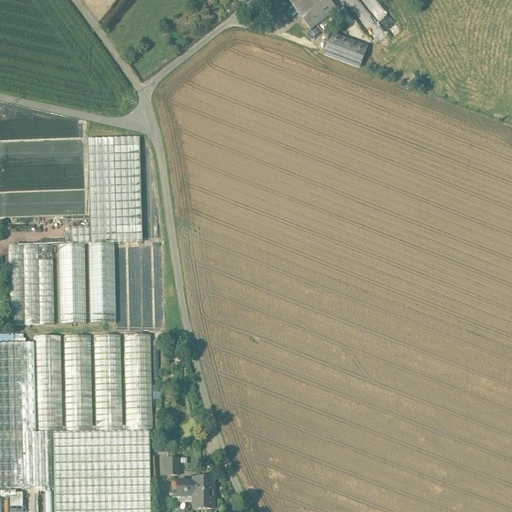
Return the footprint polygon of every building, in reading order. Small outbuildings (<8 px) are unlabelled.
[(285,0),(289,4),(298,15),(303,22),(329,1),(328,0),(285,0)] [(356,0),(347,0),(343,3),(360,24),(364,21),(367,24),(372,20),(386,37),(397,28),(382,9),(381,10),(372,0),(356,0),(357,0),(356,0)] [(329,1),(303,22),(311,31),(337,11),(329,1)] [(298,15),(289,4),(283,9),(292,20),(298,15)] [(367,49),(331,36),(324,56),(360,70),(367,49)] [(140,140),(88,141),(91,229),(65,230),(66,247),(115,245),(143,244),(140,140)] [(115,245),(89,246),(91,326),(117,325),(115,245)] [(66,247),(59,247),(60,327),(87,326),(86,246),(66,247)] [(54,247),(9,248),(10,327),(55,326),(54,247)] [(91,338),(65,338),(67,429),(63,429),(63,435),(150,434),(153,434),(151,337),(125,338),(126,428),(122,428),(121,338),(95,338),(96,429),(92,429),(91,338)] [(63,429),(61,338),(35,339),(37,436),(61,436),(63,435),(63,429)] [(63,435),(61,436),(37,436),(24,436),(22,346),(0,346),(0,490),(55,490),(54,511),(151,511),(150,434),(63,435)] [(179,461),(167,461),(167,478),(179,477),(179,461)] [(214,482),(194,482),(193,484),(178,484),(178,499),(179,499),(179,496),(194,495),(194,505),(194,511),(214,511),(214,482)] [(194,495),(179,496),(179,499),(179,505),(194,505),(194,495)]
